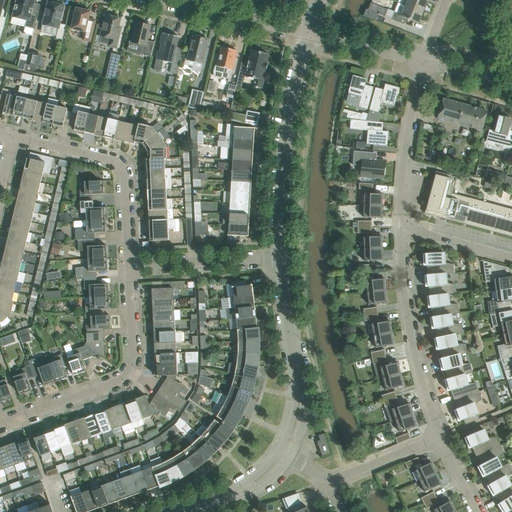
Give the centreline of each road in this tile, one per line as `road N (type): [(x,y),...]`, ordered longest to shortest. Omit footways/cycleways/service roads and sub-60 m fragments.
road 1 (residential): [(129,264),(132,351),(118,381),(0,423)]
road 2 (unclassified): [(308,36),(290,123),(281,257)]
road 3 (residential): [(440,439),(411,337),(400,230)]
road 4 (residential): [(11,136),(119,165),(129,264)]
road 5 (residential): [(400,230),(402,158),(424,62)]
road 6 (residential): [(308,36),(152,0)]
road 7 (residential): [(129,264),(281,257)]
road 8 (unclassified): [(281,257),(300,385)]
road 9 (residential): [(326,482),(440,439)]
